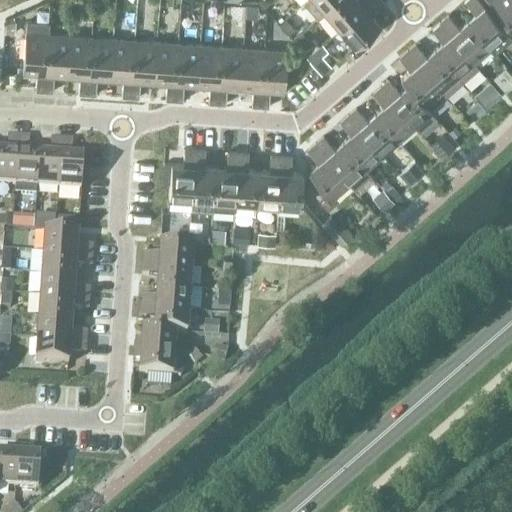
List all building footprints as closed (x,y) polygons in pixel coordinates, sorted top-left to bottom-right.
[(316,20),(325,13),(339,0),(306,0),(302,4),(316,20)] [(339,0),(325,13),(340,29),(372,0),(339,0)] [(379,0),(372,0),(340,29),(354,46),(379,24),(372,15),(384,5),(379,0)] [(475,14),(467,21),(488,46),(496,55),(511,40),(511,38),(478,0),(466,0),(464,2),(475,14)] [(511,0),(486,0),(511,29),(511,0)] [(279,7),(271,14),(280,24),(287,17),(279,7)] [(448,16),(440,23),(472,60),(488,46),(467,21),(458,28),(448,16)] [(15,21),(6,21),(5,33),(14,33),(15,21)] [(286,21),(280,26),(289,37),(296,32),(286,21)] [(35,91),(44,92),(48,34),(49,35),(49,24),(27,22),(26,33),(25,33),(22,74),(36,75),(35,91)] [(442,42),(434,50),(464,84),(480,70),(472,60),(440,23),(432,30),(442,42)] [(54,77),(67,77),(70,36),(49,35),(48,34),(44,92),(53,93),(54,77)] [(303,35),(294,43),(305,55),(314,47),(303,35)] [(78,94),(87,95),(91,38),(70,36),(67,77),(79,78),(78,94)] [(97,80),(110,81),(113,39),(91,38),(87,95),(96,96),(97,80)] [(121,97),(130,98),(134,41),(113,39),(110,81),(122,81),(121,97)] [(140,83),(153,84),(156,42),(134,41),(130,98),(139,99),(140,83)] [(165,101),(174,101),(178,44),(156,42),(153,84),(166,85),(165,101)] [(184,86),(196,87),(199,45),(178,44),(174,101),(182,102),(184,86)] [(415,44),(407,52),(447,98),(464,84),(434,50),(426,57),(415,44)] [(208,104),(218,104),(221,47),(199,45),(196,87),(209,88),(208,104)] [(227,89),(239,90),(243,48),(221,47),(218,104),(226,105),(227,89)] [(251,107),(260,107),(264,50),(243,48),(239,90),(252,91),(251,107)] [(264,50),(260,107),(269,108),(270,92),(284,93),(287,51),(264,50)] [(321,52),(310,61),(316,68),(322,75),(332,65),(321,52)] [(400,79),(407,86),(407,85),(431,112),(447,98),(407,52),(399,59),(409,71),(400,79)] [(507,67),(495,77),(506,89),(511,84),(511,73),(511,72),(510,71),(507,67)] [(380,88),(413,125),(420,134),(437,120),(431,112),(407,85),(407,86),(399,93),(389,80),(380,88)] [(488,86),(475,97),(485,108),(498,97),(488,86)] [(383,107),(375,114),(396,139),(413,125),(380,88),(372,95),(383,107)] [(473,109),(471,116),(474,120),(483,112),(477,105),(473,109)] [(356,109),(348,116),(380,153),(396,139),(375,114),(366,121),(356,109)] [(350,135),(342,142),(364,167),(380,153),(348,116),(340,123),(350,135)] [(454,127),(448,132),(453,138),(459,133),(454,127)] [(441,135),(430,145),(442,158),(453,148),(441,135)] [(6,152),(0,152),(0,185),(14,186),(18,137),(7,137),(6,152)] [(14,186),(13,196),(35,198),(36,188),(38,155),(28,154),(29,138),(18,137),(14,186)] [(323,137),(315,144),(347,182),(355,191),(371,176),(364,167),(342,142),(334,149),(323,137)] [(49,156),(38,155),(36,188),(58,189),(61,140),(50,140),(49,156)] [(72,141),(61,140),(58,189),(80,191),(83,158),(71,157),(72,141)] [(347,182),(315,144),(307,151),(317,163),(308,171),(322,187),(315,192),(324,202),(321,205),(328,213),(339,203),(331,195),(347,182)] [(169,197),(191,199),(195,150),(184,149),(183,165),(171,164),(169,187),(169,197)] [(191,199),(213,200),(215,167),(205,167),(206,151),(195,150),(191,199)] [(215,167),(213,200),(212,212),(234,214),(234,202),(238,153),(227,152),(226,168),(215,167)] [(249,154),(238,153),(234,202),(256,204),(258,171),(248,170),(249,154)] [(269,171),(258,171),(256,204),(278,205),(281,156),(270,155),(269,171)] [(292,157),(281,156),(278,205),(300,207),(303,174),(291,173),(292,157)] [(416,162),(400,176),(409,187),(425,173),(416,162)] [(169,187),(171,164),(164,164),(163,186),(169,187)] [(392,186),(385,192),(393,201),(399,195),(392,186)] [(383,190),(373,199),(383,210),(393,201),(385,192),(383,190)] [(329,216),(321,223),(341,246),(353,236),(346,229),(344,230),(340,225),(338,227),(329,216)] [(0,218),(0,227),(4,228),(11,228),(11,219),(0,218)] [(11,219),(11,228),(33,230),(34,219),(12,218),(11,219)] [(56,219),(55,231),(64,232),(65,220),(56,219)] [(171,225),(170,241),(185,242),(186,226),(171,225)] [(225,230),(212,229),(211,242),(224,243),(225,230)] [(232,230),(232,242),(234,243),(248,244),(249,231),(232,230)] [(44,231),(42,253),(91,257),(92,246),(76,245),(77,233),(64,232),(55,231),(44,231)] [(282,232),(278,235),(278,240),(283,242),(287,240),(287,234),(282,232)] [(259,234),(258,244),(275,245),(276,235),(259,234)] [(313,237),(312,248),(325,249),(326,238),(313,237)] [(143,254),(142,265),(191,268),(193,246),(160,243),(159,255),(143,254)] [(42,253),(41,275),(74,277),(75,267),(91,268),(91,257),(42,253)] [(224,260),(223,271),(232,271),(232,261),(224,260)] [(157,277),(156,287),(189,290),(191,268),(142,265),(141,275),(157,277)] [(41,275),(39,297),(88,300),(89,289),(73,288),(74,277),(41,275)] [(1,282),(0,291),(0,294),(12,295),(12,283),(1,282)] [(140,297),(139,308),(188,312),(189,290),(156,287),(155,298),(140,297)] [(220,295),(219,312),(229,312),(229,311),(230,295),(220,295)] [(0,306),(0,307),(0,309),(9,310),(10,297),(1,296),(0,306)] [(39,297),(38,318),(71,321),(72,310),(88,311),(88,300),(39,297)] [(154,320),(153,330),(153,331),(175,332),(175,333),(186,334),(188,312),(139,308),(138,318),(154,320)] [(214,328),(228,328),(229,315),(215,315),(214,328)] [(38,318),(36,340),(85,343),(86,332),(70,331),(71,321),(38,318)] [(0,329),(0,337),(8,338),(8,330),(0,329)] [(135,340),(134,351),(174,354),(175,333),(175,332),(153,331),(153,330),(142,329),(141,341),(135,340)] [(0,338),(0,353),(4,354),(9,350),(9,339),(0,338)] [(85,343),(36,340),(35,363),(68,365),(69,353),(85,354),(85,343)] [(200,344),(193,349),(201,359),(208,353),(200,344)] [(214,347),(211,358),(214,359),(224,362),(226,350),(214,347)] [(201,359),(193,349),(186,355),(194,365),(201,359)] [(174,354),(134,351),(134,362),(140,363),(139,375),(181,378),(182,355),(174,354)] [(0,453),(0,487),(14,488),(17,449),(6,448),(5,454),(0,453)] [(29,450),(17,449),(14,488),(37,490),(40,457),(28,456),(29,450)] [(58,452),(58,462),(66,462),(66,452),(58,452)]
